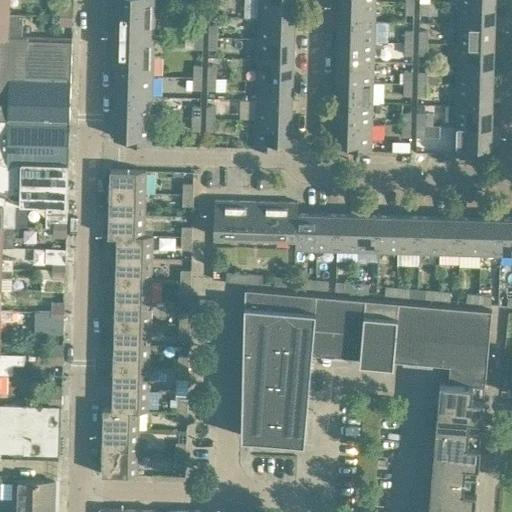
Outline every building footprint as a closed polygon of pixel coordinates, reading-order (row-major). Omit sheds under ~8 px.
[(0,0),(0,13),(9,14),(9,0),(0,0)] [(154,0),(118,0),(118,11),(154,12),(154,0)] [(295,17),(295,0),(258,0),(258,16),(295,17)] [(370,0),(339,0),(339,20),(375,21),(375,0),(370,0)] [(404,1),(404,13),(414,13),(414,1),(404,1)] [(428,14),(429,2),(419,2),(419,14),(428,14)] [(494,24),(495,4),(459,3),(458,23),(494,24)] [(73,16),(73,6),(60,5),(60,16),(73,16)] [(154,33),(154,12),(118,11),(117,32),(154,33)] [(0,35),(22,36),(23,14),(9,14),(0,13),(0,35)] [(73,24),(73,16),(60,16),(59,24),(73,24)] [(295,17),(258,16),(258,38),(294,39),(295,17)] [(339,20),(338,40),(374,41),(375,21),(339,20)] [(193,23),(193,35),(203,35),(203,23),(193,23)] [(494,45),(494,24),(458,23),(457,44),(494,45)] [(209,24),(209,36),(219,36),(219,24),(209,24)] [(405,30),(404,42),(413,42),(413,30),(405,30)] [(418,42),(427,43),(428,31),(418,30),(418,42)] [(153,55),(154,33),(117,32),(117,54),(153,55)] [(0,35),(0,119),(70,121),(72,37),(22,36),(0,35)] [(193,46),(203,47),(203,35),(193,35),(193,46)] [(209,36),(208,48),(218,48),(219,36),(209,36)] [(293,60),(294,39),(258,38),(257,59),(293,60)] [(337,60),(374,61),(374,41),(338,40),(337,60)] [(404,42),(404,54),(413,54),(413,42),(404,42)] [(427,55),(427,43),(418,42),(418,54),(427,55)] [(457,64),(493,65),(494,45),(457,44),(457,64)] [(153,76),(153,55),(117,54),(116,75),(153,76)] [(293,60),(257,59),(256,80),(293,82),(293,60)] [(337,60),(337,81),(373,82),(374,61),(337,60)] [(493,85),(493,65),(457,64),(456,84),(493,85)] [(192,65),(192,77),(202,78),(202,66),(192,65)] [(208,67),(207,79),(217,79),(218,67),(208,67)] [(404,71),(403,83),(412,83),(412,71),(404,71)] [(417,71),(417,83),(426,83),(427,71),(417,71)] [(152,98),(153,76),(116,75),(116,97),(152,98)] [(191,89),(201,90),(202,78),(192,77),(191,89)] [(207,79),(207,91),(217,91),(217,79),(207,79)] [(292,103),(293,82),(256,80),(256,102),(292,103)] [(337,81),(336,101),(373,102),(373,82),(337,81)] [(403,83),(403,95),(412,95),(412,83),(403,83)] [(426,95),(426,83),(417,83),(416,95),(426,95)] [(456,105),(492,106),(493,85),(456,84),(456,105)] [(151,119),(152,98),(116,97),(115,118),(151,119)] [(372,123),(373,102),(336,101),(336,122),(372,123)] [(292,103),(256,102),(255,123),(292,124),(292,103)] [(491,126),(492,106),(456,105),(455,125),(491,126)] [(200,119),(201,107),(191,106),(190,119),(200,119)] [(217,107),(207,107),(206,119),(216,120),(217,107)] [(402,111),(402,123),(411,124),(411,111),(402,111)] [(416,111),(416,124),(425,124),(425,111),(416,111)] [(151,144),(151,119),(115,118),(114,136),(125,137),(125,143),(151,144)] [(0,203),(15,204),(46,204),(67,205),(69,163),(70,121),(0,119),(0,203)] [(200,119),(190,119),(190,131),(200,132),(200,119)] [(216,120),(206,119),(206,132),(216,132),(216,120)] [(371,151),(372,123),(336,122),(335,143),(345,143),(345,150),(371,151)] [(291,142),(292,124),(255,123),(255,147),(281,148),(281,141),(291,142)] [(402,123),(402,135),(410,136),(411,124),(402,123)] [(425,136),(425,124),(416,124),(415,136),(425,136)] [(455,125),(454,153),(480,154),(480,147),(491,147),(491,126),(455,125)] [(110,169),(109,191),(145,192),(146,170),(110,169)] [(183,194),(193,194),(194,182),(183,182),(183,194)] [(145,214),(145,192),(109,191),(109,213),(145,214)] [(193,205),(193,194),(183,194),(182,205),(193,205)] [(234,236),(236,200),(215,199),(214,236),(234,236)] [(256,200),(236,200),(234,236),(255,237),(256,200)] [(277,201),(256,200),(255,237),(276,237),(277,201)] [(295,249),(297,249),(298,212),(298,202),(277,201),(276,237),(295,238),(295,249)] [(0,225),(13,225),(15,225),(15,204),(0,203),(0,225)] [(67,227),(67,205),(46,204),(45,226),(53,227),(67,227)] [(318,213),(298,212),(297,249),(317,249),(318,213)] [(117,236),(144,236),(145,214),(109,213),(108,236),(117,236)] [(338,250),(339,214),(318,213),(317,249),(338,250)] [(359,214),(339,214),(338,250),(358,251),(359,214)] [(379,215),(359,214),(358,251),(378,251),(379,215)] [(399,252),(400,215),(379,215),(378,251),(399,252)] [(420,216),(400,215),(399,252),(419,252),(420,216)] [(441,217),(420,216),(419,252),(440,253),(441,217)] [(461,217),(441,217),(440,253),(460,254),(461,217)] [(481,218),(461,217),(460,254),(480,254),(481,218)] [(502,218),(481,218),(480,254),(501,255),(502,218)] [(511,218),(502,218),(501,255),(511,254),(511,218)] [(0,246),(3,246),(13,247),(13,225),(0,225),(0,246)] [(182,237),(192,237),(192,226),(182,225),(182,237)] [(53,227),(53,236),(66,237),(67,227),(53,227)] [(117,236),(116,257),(154,258),(154,237),(144,236),(117,236)] [(192,248),(192,237),(182,237),(181,248),(192,248)] [(0,267),(12,268),(12,257),(2,257),(3,246),(0,246),(0,267)] [(116,257),(116,278),(153,280),(154,258),(116,257)] [(0,288),(11,289),(12,268),(0,267),(0,288)] [(65,290),(65,269),(53,269),(45,269),(45,290),(65,290)] [(181,269),(181,280),(191,281),(191,269),(181,269)] [(254,275),(233,273),(232,280),(246,282),(253,282),(254,275)] [(254,275),(253,282),(262,283),(263,276),(254,275)] [(275,276),(274,284),(287,285),(287,277),(275,276)] [(116,278),(115,300),(153,301),(153,280),(116,278)] [(315,288),(316,280),(304,279),(303,287),(315,288)] [(181,280),(180,302),(190,302),(191,281),(181,280)] [(328,281),(316,280),(315,288),(328,289),(328,281)] [(342,282),(341,290),(356,291),(356,283),(342,282)] [(356,283),(356,291),(368,292),(369,284),(356,283)] [(385,294),(397,295),(398,287),(385,286),(385,294)] [(417,297),(418,289),(410,288),(398,287),(397,295),(409,296),(417,297)] [(0,309),(13,310),(14,289),(11,289),(0,288),(0,309)] [(245,301),(242,435),(258,436),(258,434),(302,437),(304,411),(307,412),(308,399),(305,399),(308,373),(311,374),(312,353),(317,294),(247,288),(245,288),(245,301)] [(438,290),(426,289),(418,289),(417,297),(425,298),(438,299),(438,290)] [(45,290),(44,311),(51,311),(64,311),(65,290),(45,290)] [(438,290),(438,299),(450,300),(450,291),(438,290)] [(466,301),(478,302),(479,294),(467,293),(466,301)] [(317,294),(312,353),(360,357),(365,299),(317,294)] [(491,295),(479,294),(478,302),(490,303),(491,295)] [(360,357),(359,362),(394,365),(394,360),(399,302),(365,299),(360,357)] [(115,300),(115,321),(152,322),(153,301),(115,300)] [(399,302),(394,360),(442,364),(447,306),(399,302)] [(447,306),(442,364),(450,365),(448,381),(485,384),(492,310),(447,306)] [(0,309),(0,330),(0,331),(0,320),(13,321),(13,310),(0,309)] [(51,311),(51,321),(64,321),(64,311),(51,311)] [(180,312),(179,323),(190,324),(190,312),(180,312)] [(115,321),(114,343),(151,344),(152,322),(115,321)] [(189,335),(190,324),(179,323),(179,335),(189,335)] [(114,343),(113,364),(151,365),(151,344),(114,343)] [(51,344),(50,353),(63,354),(63,345),(51,344)] [(0,373),(12,373),(13,363),(24,363),(24,353),(0,352),(0,373)] [(50,353),(50,363),(63,363),(63,354),(50,353)] [(178,355),(178,367),(189,367),(189,356),(178,355)] [(113,364),(113,386),(150,387),(151,365),(113,364)] [(178,367),(178,388),(188,388),(189,367),(178,367)] [(484,398),(485,384),(448,381),(440,380),(438,404),(484,408),(485,398),(484,398)] [(0,403),(62,405),(62,387),(50,386),(49,403),(0,401),(0,403)] [(150,409),(150,387),(113,386),(112,407),(139,408),(150,409)] [(170,409),(177,409),(177,410),(187,410),(188,399),(170,398),(170,409)] [(0,458),(0,459),(1,452),(23,453),(23,454),(60,455),(62,405),(0,403),(0,458)] [(438,404),(436,428),(481,431),(482,419),(483,419),(484,408),(438,404)] [(103,407),(103,429),(138,430),(139,408),(112,407),(103,407)] [(187,422),(187,410),(177,410),(177,421),(187,422)] [(480,444),(481,431),(436,428),(434,451),(480,455),(481,444),(480,444)] [(103,429),(102,451),(138,452),(138,430),(103,429)] [(176,442),(176,453),(186,454),(186,442),(176,442)] [(137,475),(138,452),(102,451),(101,474),(137,475)] [(434,451),(432,474),(477,478),(478,465),(479,465),(480,455),(434,451)] [(186,465),(186,454),(176,453),(175,465),(186,465)] [(476,490),(477,478),(432,474),(430,497),(476,501),(477,490),(476,490)] [(15,480),(14,511),(53,511),(55,481),(15,480)] [(430,497),(428,511),(473,511),(474,511),(475,511),(476,501),(430,497)]
